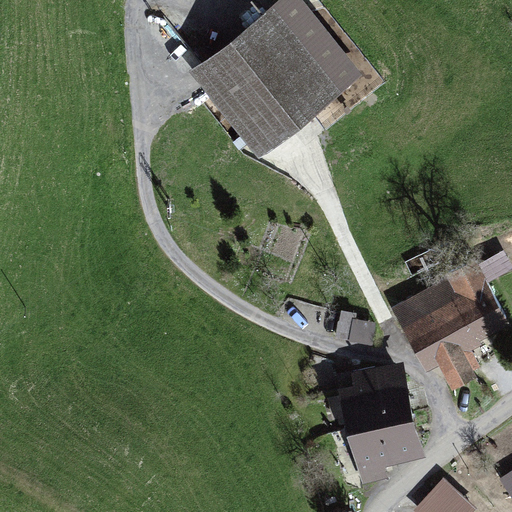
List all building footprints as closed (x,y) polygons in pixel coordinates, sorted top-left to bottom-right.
[(305,0),(275,0),(189,69),(258,155),(364,71),(305,0)] [(448,277),(392,306),(428,371),(440,365),(453,388),(478,376),(474,367),(482,364),(472,348),(483,343),(481,339),(511,323),(477,259),(446,273),(448,277)] [(344,311),(338,334),(374,343),(379,320),(344,311)] [(426,454),(404,360),(352,370),(354,383),(337,386),(363,485),(389,476),(386,464),(426,454)] [(511,469),(501,478),(511,494),(511,469)] [(473,511),(477,508),(444,476),(413,510),(415,511),(473,511)]
